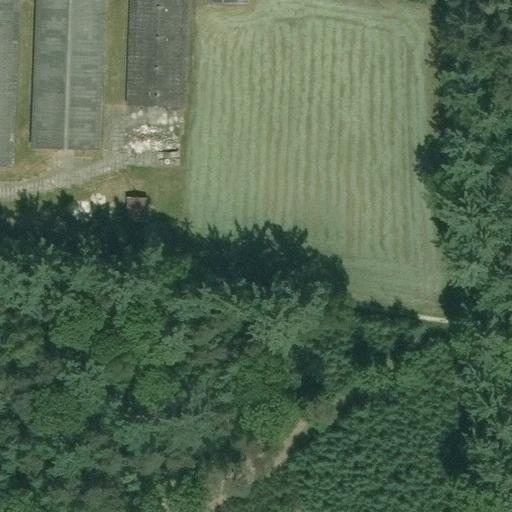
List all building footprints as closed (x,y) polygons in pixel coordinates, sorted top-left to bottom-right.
[(0,0),(0,167),(12,168),(17,0),(37,0),(32,148),(98,150),(103,0),(0,0)] [(131,0),(128,106),(184,108),(187,0),(131,0)] [(160,122),(161,142),(177,141),(176,122),(160,122)] [(71,185),(86,185),(86,166),(71,166),(71,185)] [(128,198),(127,223),(148,224),(150,199),(128,198)]
